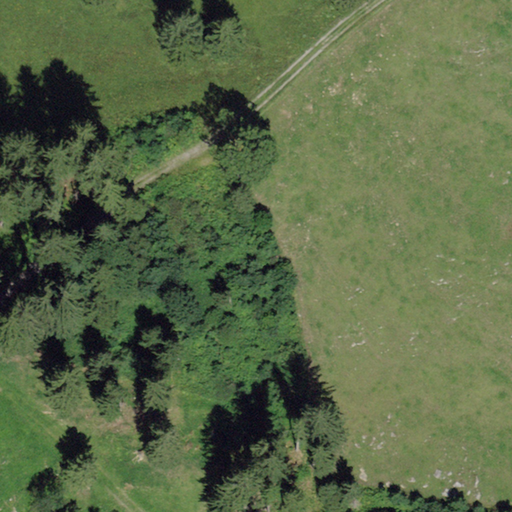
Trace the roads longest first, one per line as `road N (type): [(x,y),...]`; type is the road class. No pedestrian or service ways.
road 1 (track): [(383,0),(21,298)]
road 2 (track): [(0,368),(135,511)]
